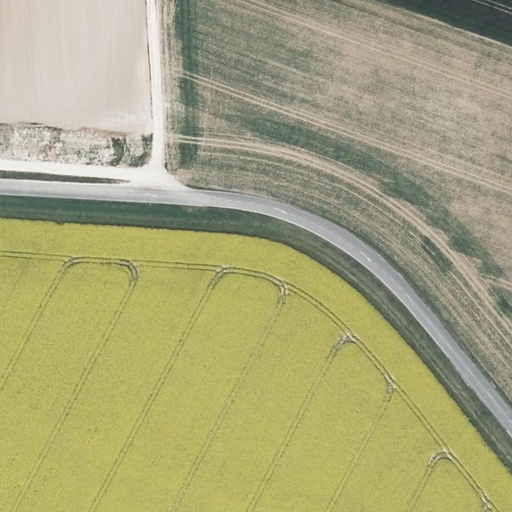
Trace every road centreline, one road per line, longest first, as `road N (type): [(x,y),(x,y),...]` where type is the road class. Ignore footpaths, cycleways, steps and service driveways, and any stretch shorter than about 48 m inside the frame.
road 1 (tertiary): [(511,427),(379,268),(292,211),(0,188)]
road 2 (track): [(163,176),(152,0)]
